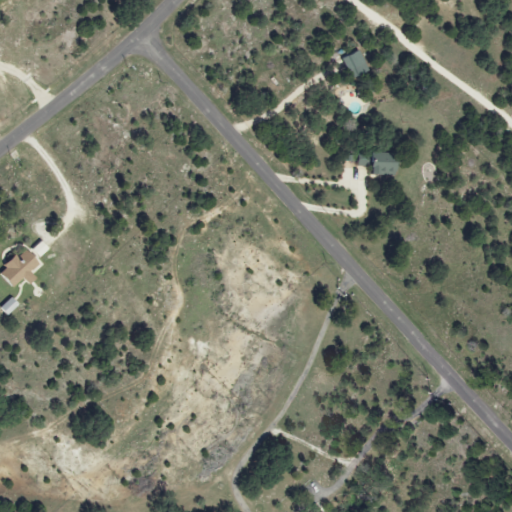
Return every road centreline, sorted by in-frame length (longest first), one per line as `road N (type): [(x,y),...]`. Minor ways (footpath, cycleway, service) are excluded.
road 1 (residential): [(138,39),(511,445)]
road 2 (residential): [(0,147),(138,39),(170,0)]
